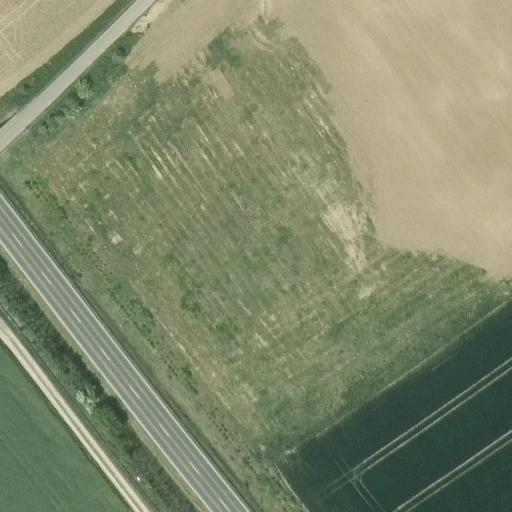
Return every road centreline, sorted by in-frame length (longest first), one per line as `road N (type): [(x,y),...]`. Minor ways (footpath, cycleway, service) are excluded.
road 1 (secondary): [(0,218),(224,511)]
road 2 (track): [(155,511),(0,284)]
road 3 (track): [(147,0),(0,141)]
